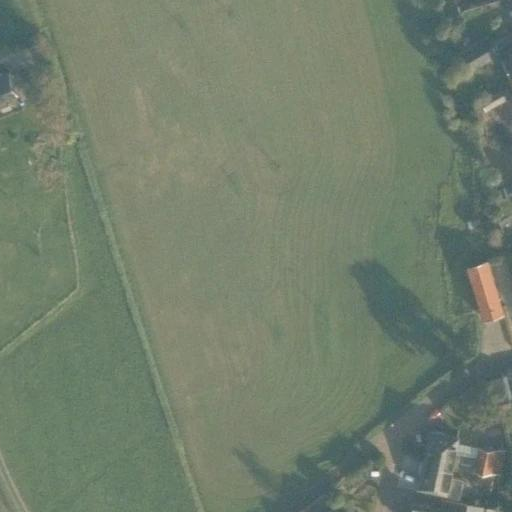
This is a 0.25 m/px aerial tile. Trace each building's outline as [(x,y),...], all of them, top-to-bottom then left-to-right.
[(473,41),(459,48),(469,68),(498,52),(492,42),(478,49),(473,41)] [(511,52),(503,57),(511,72),(511,52)] [(0,98),(18,92),(9,67),(0,69),(0,98)] [(509,95),(511,93),(508,86),(482,101),(486,108),(504,98),(509,96),(509,95)] [(503,312),(487,258),(468,264),(484,318),(503,312)] [(480,397),(475,386),(464,391),(469,402),(480,397)] [(429,428),(424,457),(452,463),(474,468),(491,471),(501,472),(505,449),(495,447),(478,445),(477,454),(455,449),(458,434),(429,428)] [(452,463),(424,457),(418,484),(458,493),(461,476),(450,473),(452,463)] [(491,473),(479,471),(476,488),(488,491),(491,473)] [(463,511),(465,501),(442,496),(440,506),(411,500),(408,511),(463,511)]
